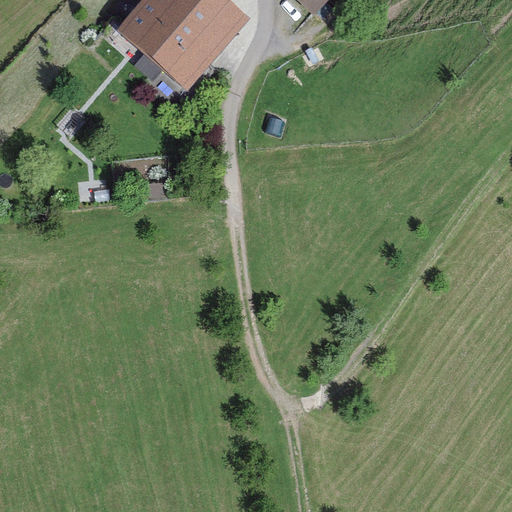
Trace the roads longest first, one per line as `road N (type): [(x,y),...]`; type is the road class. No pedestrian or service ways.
road 1 (track): [(511,151),(339,382),(314,401),(284,409)]
road 2 (track): [(301,511),(284,409),(251,334),(232,189)]
road 3 (unclassified): [(265,0),(268,21),(233,96),(232,189)]
